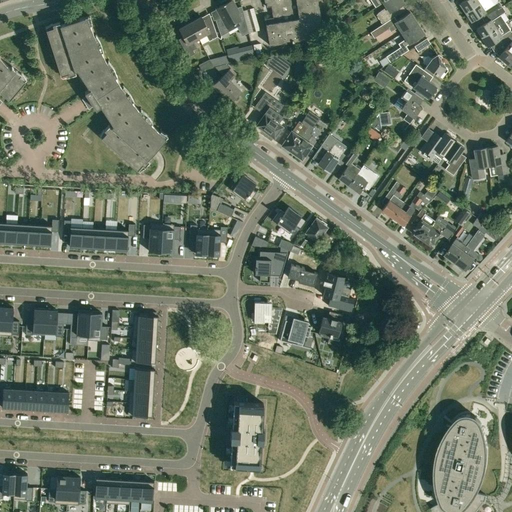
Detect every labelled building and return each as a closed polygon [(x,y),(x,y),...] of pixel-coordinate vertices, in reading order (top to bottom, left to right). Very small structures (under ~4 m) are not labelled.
[(237,22),(238,24),(237,25),(242,35),(248,32),(242,10),(238,12),(231,0),(230,0),(224,0),(221,2),(222,5),(217,8),(221,16),(216,19),(221,35),(228,31),(226,28),(237,22)] [(265,0),(267,7),(271,6),(273,17),(265,18),(269,45),(286,42),(286,40),(291,39),(292,41),(324,36),(317,0),(265,0)] [(384,23),(391,18),(396,15),(393,10),(404,3),(401,0),(386,0),(383,2),(387,7),(379,12),(382,17),(379,19),(382,24),(384,23)] [(465,12),(484,0),(464,0),(459,4),(465,12)] [(490,14),(502,6),(499,1),(493,5),(489,0),(484,0),(465,12),(471,21),(487,10),(490,14)] [(482,38),(505,22),(500,15),(505,12),(502,6),(490,14),(492,18),(476,29),(482,38)] [(402,33),(417,23),(410,12),(394,22),(391,18),(384,23),(388,29),(391,32),(398,27),(402,33)] [(88,97),(84,99),(86,100),(86,101),(87,102),(88,103),(88,104),(89,106),(93,104),(96,109),(101,106),(113,124),(109,124),(104,130),(106,132),(101,137),(137,169),(142,164),(144,166),(150,160),(147,158),(155,150),(166,138),(145,117),(140,110),(126,94),(110,69),(101,51),(97,43),(87,16),(60,24),(60,22),(52,24),(53,27),(46,29),(61,75),(68,73),(69,75),(76,73),(75,70),(77,70),(89,89),(85,92),(88,97)] [(190,22),(199,39),(206,35),(209,41),(217,37),(213,24),(207,27),(201,16),(190,22)] [(193,41),(199,39),(190,22),(179,28),(185,39),(180,42),(188,57),(195,53),(193,50),(197,48),(193,41)] [(487,46),(500,38),(503,42),(511,33),(505,22),(482,38),(487,46)] [(424,34),(417,23),(402,33),(406,39),(398,44),(400,47),(401,49),(406,45),(424,34)] [(384,31),(380,25),(370,32),(374,38),(384,31)] [(508,64),(511,59),(511,33),(503,42),(507,46),(499,56),(508,64)] [(427,38),(414,46),(418,52),(430,43),(427,38)] [(226,52),(229,63),(240,60),(237,49),(226,52)] [(386,56),(390,62),(401,55),(397,49),(386,56)] [(293,74),(307,77),(311,53),(297,51),(293,74)] [(278,53),(268,55),(266,64),(272,68),(275,64),(281,55),(278,53)] [(423,70),(425,70),(433,76),(435,73),(442,78),(448,70),(437,54),(432,58),(423,70)] [(226,55),(220,56),(222,64),(228,63),(226,55)] [(281,55),(275,64),(288,73),(291,63),(281,55)] [(0,101),(0,102),(0,101),(0,91),(9,100),(25,81),(19,76),(21,74),(12,66),(10,68),(0,57),(0,101)] [(210,59),(199,65),(200,70),(213,66),(210,59)] [(425,70),(423,70),(416,64),(404,80),(428,98),(429,97),(431,97),(433,94),(432,92),(436,87),(421,76),(425,70)] [(216,90),(218,89),(230,102),(241,91),(230,80),(236,74),(230,68),(212,86),(216,90)] [(390,80),(379,72),(375,78),(386,86),(390,80)] [(364,86),(365,86),(360,94),(363,97),(369,89),(368,89),(370,87),(366,84),(364,86)] [(407,88),(400,99),(405,102),(401,108),(407,113),(403,119),(410,124),(422,107),(419,105),(423,99),(407,88)] [(264,114),(258,123),(256,125),(274,138),(283,127),(277,123),(282,117),(278,114),(283,106),(265,93),(255,107),(264,114)] [(292,151),(292,152),(302,159),(311,145),(307,141),(313,131),(312,130),(320,118),(309,111),(301,123),(303,124),(299,130),(304,133),(292,151)] [(389,111),(379,113),(379,112),(370,125),(382,133),(381,125),(391,123),(390,116),(389,111)] [(380,135),(369,126),(365,132),(376,140),(380,135)] [(282,145),(292,152),(292,151),(304,133),(299,130),(296,134),(291,131),(282,145)] [(454,140),(452,138),(452,136),(451,134),(449,133),(447,133),(445,134),(445,133),(436,145),(434,145),(429,142),(422,153),(430,158),(434,153),(441,158),(443,155),(444,155),(454,140)] [(344,151),(334,144),(337,139),(329,134),(315,153),(321,157),(318,161),(319,161),(318,163),(329,171),(330,170),(332,171),(335,167),(333,165),(336,162),(341,166),(344,162),(348,157),(342,153),(344,151)] [(392,147),(395,142),(390,138),(386,143),(392,147)] [(404,140),(400,145),(406,149),(409,143),(404,140)] [(454,140),(444,155),(449,158),(446,162),(449,164),(445,169),(453,175),(461,164),(456,161),(456,159),(464,147),(454,140)] [(486,148),(489,166),(490,175),(508,172),(505,153),(499,154),(498,146),(486,148)] [(483,167),(489,166),(486,148),(474,149),(475,158),(469,159),(473,178),(484,176),(483,167)] [(349,185),(361,168),(352,162),(357,156),(351,152),(348,157),(344,162),(348,165),(338,178),(339,179),(339,178),(344,182),(343,183),(347,186),(348,185),(349,185)] [(359,193),(364,185),(368,188),(377,176),(363,166),(361,168),(349,185),(358,192),(359,193)] [(256,183),(244,174),(238,182),(236,181),(231,187),(233,189),(231,190),(248,203),(256,192),(252,189),(256,183)] [(403,201),(398,197),(405,187),(400,184),(396,181),(389,191),(393,194),(382,210),(387,213),(387,214),(391,218),(392,217),(403,201)] [(409,205),(403,201),(392,217),(393,218),(397,222),(398,221),(403,225),(416,207),(420,210),(422,207),(431,200),(439,190),(431,184),(424,194),(425,194),(421,199),(416,196),(409,205)] [(467,200),(470,189),(462,187),(459,198),(467,200)] [(448,202),(451,198),(439,189),(439,190),(436,193),(440,196),(442,195),(445,197),(444,199),(448,202)] [(220,203),(217,210),(231,216),(234,209),(220,203)] [(295,224),(301,216),(288,207),(284,212),(280,209),(272,220),(289,232),(290,231),(292,232),(297,225),(295,224)] [(434,220),(424,213),(419,220),(420,221),(414,228),(415,229),(413,232),(415,234),(415,235),(420,239),(434,220)] [(460,224),(464,219),(458,215),(454,220),(460,224)] [(448,223),(447,224),(437,217),(434,220),(420,239),(427,244),(428,243),(430,245),(433,242),(439,234),(439,235),(441,233),(447,238),(454,228),(448,223)] [(315,218),(305,232),(317,240),(327,227),(325,225),(326,224),(321,220),(320,222),(315,218)] [(40,224),(39,244),(51,245),(52,230),(58,231),(59,219),(52,219),(52,225),(40,224)] [(64,220),(63,231),(70,232),(69,246),(81,247),(82,227),(70,226),(71,220),(64,220)] [(5,223),(4,242),(16,243),(17,223),(5,223)] [(17,223),(16,243),(27,243),(29,224),(17,223)] [(117,229),(116,249),(127,249),(128,235),(135,235),(135,224),(129,223),(128,229),(117,229)] [(143,224),(143,237),(149,237),(148,251),(160,251),(162,223),(150,223),(150,224),(143,224)] [(162,223),(160,251),(172,252),(173,239),(180,239),(181,226),(174,226),(174,224),(162,223)] [(29,224),(27,243),(39,244),(40,224),(29,224)] [(190,224),(189,240),(196,240),(195,253),(207,254),(209,228),(197,228),(197,225),(190,224)] [(464,228),(460,225),(454,233),(458,236),(464,228)] [(209,228),(207,254),(219,255),(220,242),(226,242),(227,226),(221,226),(220,229),(209,228)] [(82,227),(81,247),(92,247),(94,227),(82,227)] [(94,227),(92,247),(104,248),(105,228),(94,227)] [(105,228),(104,248),(116,249),(117,229),(105,228)] [(472,250),(483,235),(478,231),(474,236),(454,262),(465,270),(471,262),(472,259),(477,253),(472,250)] [(454,262),(474,236),(469,232),(462,241),(456,237),(444,254),(454,262)] [(302,246),(306,240),(302,237),(298,243),(302,246)] [(281,238),(278,246),(290,251),(293,245),(293,244),(281,238)] [(293,245),(290,251),(298,254),(300,248),(293,245)] [(255,266),(254,269),(255,269),(255,273),(255,274),(256,274),(260,274),(260,280),(259,281),(260,281),(269,282),(270,282),(270,281),(270,272),(273,272),(280,273),(280,275),(281,275),(281,273),(288,253),(273,252),(268,251),(267,259),(260,259),(257,259),(256,258),(256,259),(255,266)] [(288,276),(287,276),(299,280),(299,281),(298,281),(314,286),(314,285),(317,273),(317,272),(303,269),(303,267),(304,267),(291,263),(291,264),(288,276)] [(326,271),(322,285),(323,285),(323,283),(326,284),(323,295),(332,297),(330,306),(351,311),(350,310),(353,299),(354,300),(354,299),(339,295),(344,276),(327,271),(326,271)] [(251,312),(251,322),(268,323),(267,327),(267,334),(269,334),(276,334),(280,316),(279,316),(280,311),(282,311),(282,310),(271,309),(272,307),(272,308),(272,307),(265,306),(265,301),(254,301),(253,312),(251,312)] [(1,306),(0,330),(0,334),(12,335),(12,334),(18,334),(19,321),(13,320),(13,307),(1,306)] [(26,321),(26,334),(32,335),(32,334),(45,335),(45,332),(44,332),(46,309),(34,308),(33,322),(26,321)] [(46,309),(44,332),(45,332),(56,333),(56,336),(63,337),(64,323),(57,323),(58,310),(46,309)] [(71,324),(70,337),(77,337),(88,337),(90,312),(78,311),(77,324),(71,324)] [(322,316),(318,332),(320,332),(319,336),(328,338),(329,338),(330,336),(331,337),(331,335),(341,337),(344,325),(343,325),(343,323),(346,323),(348,316),(329,311),(327,317),(322,316)] [(88,337),(88,340),(100,341),(100,339),(107,339),(108,326),(101,326),(102,312),(90,312),(88,337)] [(133,314),(133,326),(157,328),(158,316),(156,316),(148,315),(148,313),(138,312),(138,315),(133,314)] [(284,323),(280,340),(291,343),(302,346),(304,336),(308,337),(308,336),(311,327),(307,326),(308,321),(293,317),(292,321),(285,320),(284,323)] [(133,326),(132,338),(157,339),(157,328),(133,326)] [(131,348),(131,349),(156,350),(157,339),(132,338),(137,338),(136,349),(131,348)] [(131,349),(131,361),(155,362),(156,350),(131,349)] [(132,379),(132,380),(154,381),(155,369),(135,368),(134,379),(132,379)] [(129,390),(129,391),(153,392),(154,381),(132,380),(131,391),(129,390)] [(3,388),(2,407),(13,408),(14,389),(3,388)] [(14,389),(13,408),(24,408),(25,389),(14,389)] [(25,389),(24,408),(35,409),(36,390),(25,389)] [(36,390),(35,409),(45,410),(47,391),(36,390)] [(47,391),(45,410),(56,410),(57,391),(47,391)] [(57,391),(56,410),(68,411),(69,392),(57,391)] [(129,391),(128,402),(153,404),(153,392),(129,391)] [(229,464),(229,465),(252,466),(259,467),(261,442),(262,442),(263,428),(262,428),(263,403),(233,401),(232,426),(231,426),(230,432),(230,440),(231,440),(229,464)] [(128,402),(128,414),(132,414),(132,417),(142,418),(142,415),(152,416),(153,404),(128,402)] [(432,507),(432,508),(432,507),(434,509),(435,511),(474,511),(478,509),(481,505),(483,501),(484,501),(485,501),(486,498),(486,495),(476,493),(476,492),(478,484),(479,478),(481,478),(485,462),(483,461),(487,446),(486,443),(486,440),(485,436),(484,433),(483,430),(482,427),(481,424),(470,421),(471,415),(470,414),(468,414),(466,414),(465,415),(463,415),(462,415),(461,416),(459,417),(458,418),(456,420),(455,421),(453,423),(452,424),(451,426),(450,426),(447,425),(445,432),(446,432),(447,432),(443,447),(442,446),(438,462),(440,463),(436,478),(436,479),(437,483),(438,488),(438,490),(439,494),(440,497),(442,501),(442,502),(432,507)] [(0,498),(2,498),(2,493),(13,494),(13,498),(14,498),(15,473),(3,472),(3,473),(2,485),(0,485),(0,498)] [(15,473),(14,498),(25,499),(25,500),(32,500),(33,487),(26,487),(27,473),(15,473)] [(49,488),(48,501),(55,501),(55,503),(67,504),(68,476),(56,475),(56,488),(49,488)] [(68,476),(67,504),(79,505),(79,503),(85,503),(86,490),(80,490),(80,477),(68,476)] [(96,477),(95,497),(96,497),(96,504),(106,505),(106,503),(108,478),(96,477)] [(108,478),(106,503),(118,503),(119,479),(108,478)] [(119,479),(118,503),(129,504),(131,480),(119,479)] [(131,480),(129,504),(130,504),(130,499),(140,500),(140,502),(141,502),(142,480),(131,480)] [(142,480),(141,502),(153,503),(153,501),(154,481),(142,480)]
